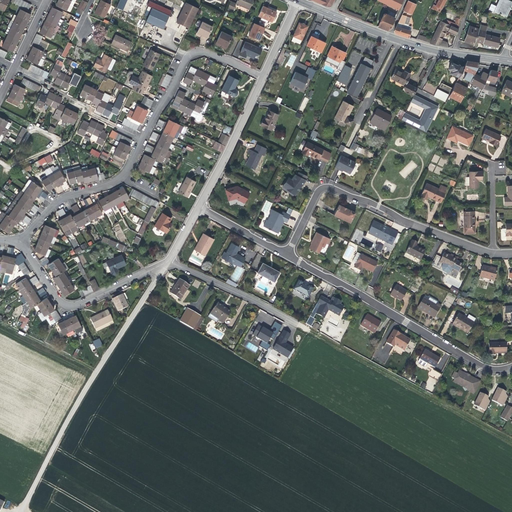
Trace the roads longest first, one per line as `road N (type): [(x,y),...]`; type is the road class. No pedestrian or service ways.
road 1 (unclassified): [(163,263),(85,386),(21,511)]
road 2 (unclassified): [(287,254),(324,187),(493,253)]
road 3 (residential): [(287,254),(482,367),(511,366)]
road 4 (track): [(299,324),(511,443)]
road 5 (unclassified): [(20,237),(67,305),(163,263)]
road 6 (unclassified): [(20,237),(61,199),(120,177),(142,139)]
road 7 (residential): [(263,76),(198,208)]
road 8 (residential): [(167,261),(299,324)]
road 9 (tertiary): [(330,13),(453,53)]
